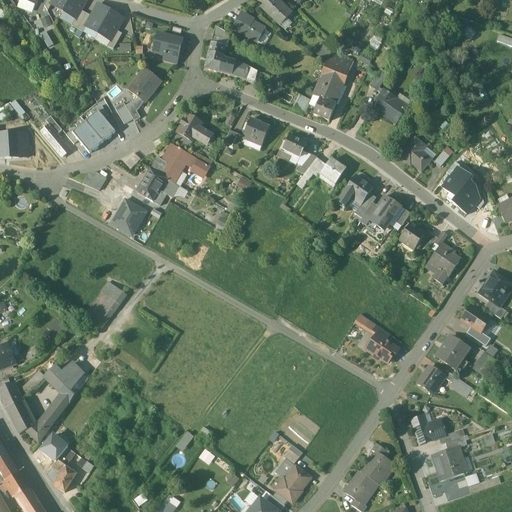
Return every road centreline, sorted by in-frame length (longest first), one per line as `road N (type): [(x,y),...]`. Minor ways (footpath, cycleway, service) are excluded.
road 1 (residential): [(39,176),(44,192),(389,394)]
road 2 (residential): [(489,250),(333,134),(197,78)]
road 3 (residential): [(197,78),(156,133),(82,169),(39,176)]
road 4 (residential): [(489,250),(389,394)]
road 5 (residential): [(389,394),(305,511)]
road 6 (residential): [(389,394),(430,511)]
